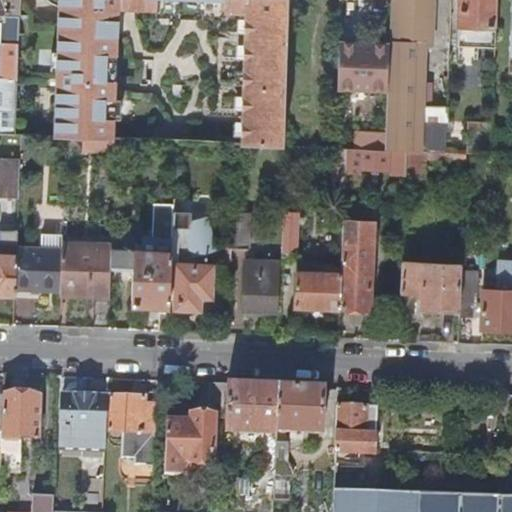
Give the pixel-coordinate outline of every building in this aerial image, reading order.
[(6,17),(21,18),(21,0),(0,0),(0,11),(7,12),(6,17)] [(233,144),(237,144),(283,146),(288,0),(61,0),(56,137),(67,138),(84,138),(114,139),(115,120),(116,100),(119,9),(156,11),(175,12),(181,12),(202,13),(205,13),(226,14),(231,14),(231,13),(246,13),(246,30),(239,30),(238,50),(245,50),(244,81),(237,81),(236,100),(244,101),(241,133),(234,133),(233,144)] [(433,28),(433,0),(394,0),(393,27),(390,26),(390,42),(418,43),(418,33),(424,33),(424,27),(433,28)] [(460,0),(459,46),(496,47),(497,0),(460,0)] [(0,63),(0,134),(17,136),(20,45),(1,44),(0,63)] [(425,152),(435,153),(445,153),(446,122),(424,121),(427,46),(390,44),(386,151),(407,152),(425,152)] [(468,123),(467,154),(492,155),(493,124),(468,123)] [(155,130),(154,141),(177,142),(187,142),(187,131),(155,130)] [(114,139),(84,138),(84,153),(116,155),(117,140),(114,139)] [(345,170),(346,150),(336,149),(335,149),(333,194),(344,194),(345,170)] [(406,173),(407,152),(386,151),(346,150),(345,170),(361,171),(361,166),(391,168),(390,173),(406,173)] [(425,152),(407,152),(406,173),(424,174),(425,152)] [(455,174),(456,153),(445,153),(435,153),(434,173),(455,174)] [(19,162),(0,161),(0,195),(17,196),(19,162)] [(406,173),(405,186),(423,186),(424,174),(406,173)] [(191,214),(174,213),(173,253),(171,289),(177,289),(176,310),(180,310),(180,314),(196,314),(196,311),(199,311),(200,297),(211,297),(212,268),(209,267),(208,257),(212,256),(211,252),(218,251),(208,217),(191,221),(191,214)] [(250,214),(234,213),(233,249),(248,250),(250,214)] [(300,213),(284,213),(282,259),(298,259),(300,213)] [(373,224),(343,222),(342,262),(340,309),(340,310),(369,311),(373,224)] [(112,247),(112,267),(134,268),(132,305),(170,307),(171,289),(173,253),(135,251),(135,237),(113,236),(112,247)] [(60,293),(60,295),(110,297),(112,267),(112,247),(63,245),(62,251),(62,261),(60,293)] [(62,251),(17,249),(17,258),(15,287),(31,287),(31,292),(60,293),(62,261),(62,251)] [(0,295),(15,296),(15,291),(15,287),(17,258),(0,256),(0,295)] [(296,307),(340,309),(342,262),(319,262),(319,265),(297,264),(296,307)] [(460,314),(462,271),(462,265),(402,263),(401,287),(422,288),(421,312),(460,314)] [(500,291),(484,291),(482,329),(511,330),(511,264),(500,264),(500,291)] [(244,311),(280,313),(282,267),(252,265),(251,272),(245,272),(244,311)] [(225,286),(231,286),(232,268),(222,267),(225,286)] [(478,272),(462,271),(460,314),(460,318),(476,318),(478,272)] [(160,312),(160,332),(169,333),(170,312),(160,312)] [(213,463),(215,419),(226,419),(227,384),(210,383),(209,415),(189,414),(189,422),(166,421),(164,474),(182,475),(182,469),(182,462),(207,463),(213,463)] [(227,384),(226,419),(225,433),(253,434),(252,439),(257,439),(257,434),(275,435),(275,432),(277,386),(227,384)] [(324,388),(277,386),(275,432),(322,433),(324,388)] [(144,404),(157,404),(157,393),(144,393),(144,398),(144,404)] [(2,395),(1,432),(0,460),(0,468),(19,469),(20,437),(37,437),(38,397),(2,395)] [(60,451),(105,452),(106,431),(107,397),(62,395),(60,451)] [(144,404),(144,398),(107,397),(106,431),(122,432),(121,458),(134,459),(134,465),(154,465),(157,404),(144,404)] [(375,407),(336,406),(335,453),(373,454),(375,407)] [(287,445),(275,445),(273,502),(288,502),(289,487),(293,478),(286,465),(287,445)] [(207,463),(182,462),(182,469),(206,470),(207,463)] [(250,480),(224,479),(223,509),(243,510),(243,497),(249,497),(250,480)] [(418,511),(419,495),(334,493),(332,511),(418,511)] [(511,511),(511,497),(419,495),(418,511),(511,511)] [(52,511),(53,498),(32,497),(31,511),(52,511)]
